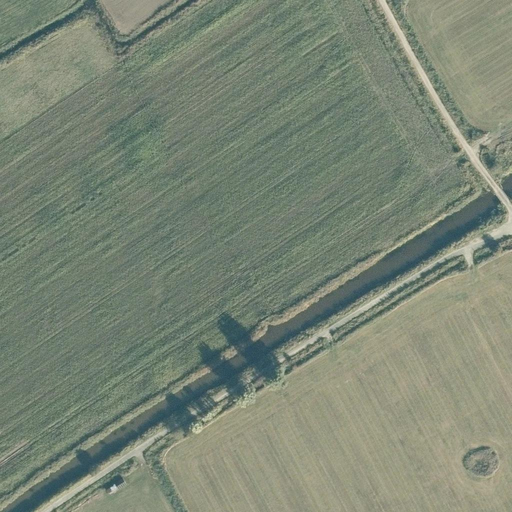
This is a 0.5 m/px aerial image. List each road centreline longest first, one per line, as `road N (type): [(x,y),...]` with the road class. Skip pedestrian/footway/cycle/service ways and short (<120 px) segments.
road 1 (track): [(511,234),(230,392),(47,511)]
road 2 (track): [(511,214),(387,0)]
